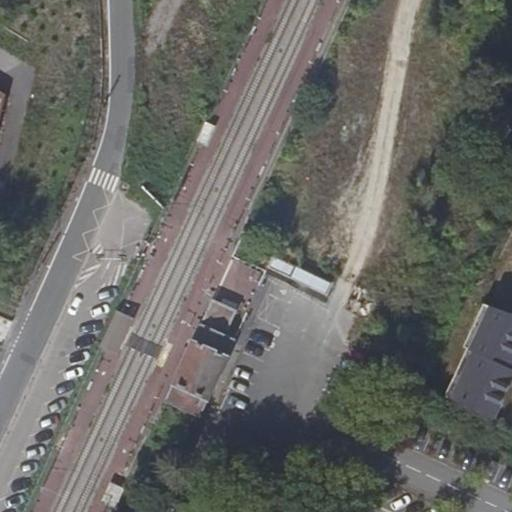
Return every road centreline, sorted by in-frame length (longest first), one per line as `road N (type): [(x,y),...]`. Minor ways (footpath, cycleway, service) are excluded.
road 1 (residential): [(0,410),(118,135),(121,0)]
road 2 (unclassified): [(347,278),(315,317),(276,409),(502,511)]
road 3 (track): [(416,0),(347,278)]
